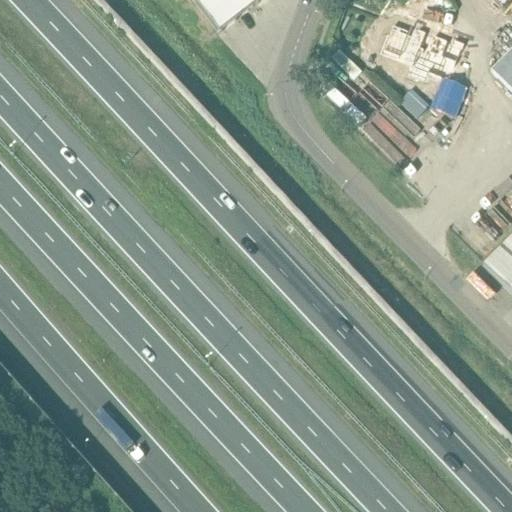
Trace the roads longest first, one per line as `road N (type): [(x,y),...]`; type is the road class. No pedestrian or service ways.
road 1 (motorway): [(511,510),(22,0)]
road 2 (motorway): [(387,511),(0,91)]
road 3 (motorway): [(0,176),(307,511)]
road 4 (unclassified): [(511,355),(293,137),(282,88),(306,0)]
road 5 (unknown): [(443,0),(462,69),(495,115),(501,144),(401,244)]
road 6 (motorway): [(0,286),(195,511)]
